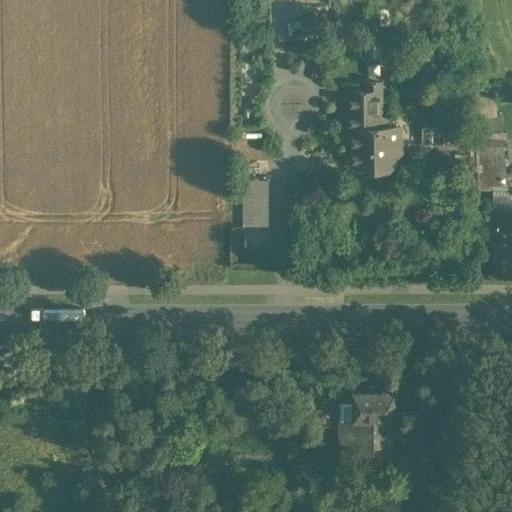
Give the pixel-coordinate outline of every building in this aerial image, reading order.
[(511,80),(488,84),(489,93),(511,90),(511,80)] [(382,127),(382,82),(367,82),(367,91),(348,91),(348,129),(352,129),(352,149),(348,153),(348,160),(352,164),(371,164),(376,167),(389,167),(393,163),(398,163),(398,156),(402,152),(402,138),(398,134),(398,126),(382,127)] [(458,85),(434,84),(435,127),(423,127),(423,143),(459,143),(458,85)] [(502,115),(476,116),(477,132),(476,132),(479,189),(493,188),(507,187),(504,144),(502,115)] [(268,179),(244,179),(244,211),(268,211),(268,179)] [(511,193),(507,189),(507,187),(493,188),(493,207),(495,207),(495,275),(511,275),(511,193)] [(268,211),(244,211),(244,224),(268,225),(268,211)] [(394,387),(354,387),(354,402),(342,402),(341,449),(362,449),(362,467),(392,467),(392,458),(393,458),(393,451),(392,451),(392,422),(394,422),(394,387)] [(438,428),(412,428),(412,458),(438,457),(438,428)]
